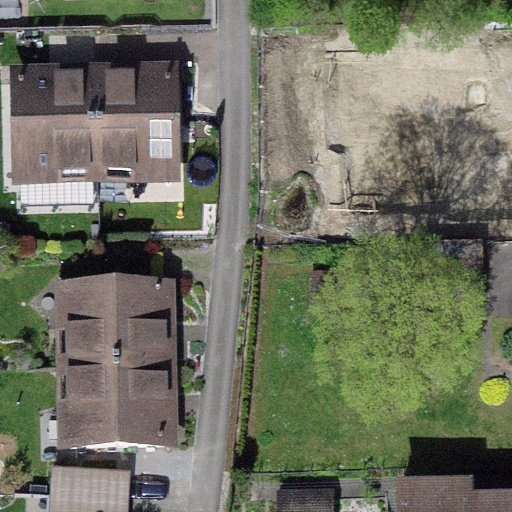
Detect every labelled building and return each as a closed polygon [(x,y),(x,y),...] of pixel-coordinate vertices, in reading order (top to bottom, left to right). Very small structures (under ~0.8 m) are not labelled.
[(379,158),(511,153),(511,58),(376,64),(379,158)] [(13,87),(15,180),(171,178),(169,83),(117,84),(74,85),(13,87)] [(477,306),(475,245),(415,247),(417,306),(404,306),(405,336),(450,335),(449,307),(477,306)] [(329,312),(329,287),(309,286),(309,312),(329,312)] [(161,450),(161,405),(159,337),(158,294),(64,296),(68,452),(161,450)] [(47,511),(123,511),(123,506),(124,495),(125,480),(50,474),(48,501),(47,511)] [(466,511),(466,494),(397,496),(397,511),(466,511)] [(323,511),(323,503),(280,504),(280,511),(323,511)]
